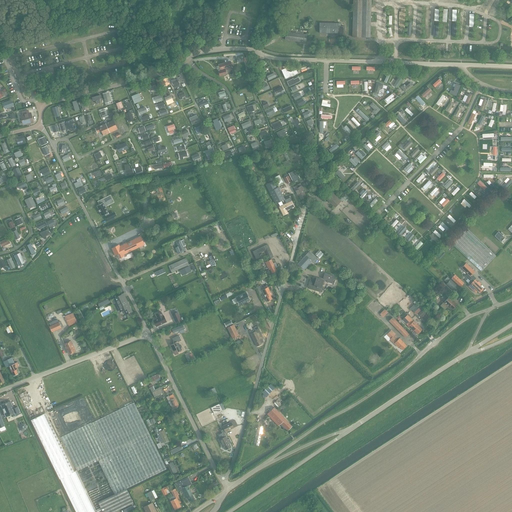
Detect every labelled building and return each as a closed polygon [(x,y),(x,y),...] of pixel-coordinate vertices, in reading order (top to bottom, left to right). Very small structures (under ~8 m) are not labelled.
[(353,0),(352,37),(370,37),(370,0),(353,0)] [(344,36),(345,26),(341,26),(341,23),(320,23),(319,33),(338,33),(340,33),(340,36),(344,36)] [(285,39),(306,42),(307,35),(286,32),(285,39)] [(244,54),(235,56),(236,60),(237,62),(241,61),(240,59),(244,57),(245,57),(244,54)] [(225,69),(232,66),(231,61),(220,65),(221,70),(218,71),(220,76),(227,74),(225,69)] [(399,76),(393,85),(397,88),(403,79),(399,76)] [(294,78),(287,81),(289,86),(295,83),(300,81),(299,77),(294,79),(294,78)] [(154,81),(148,84),(150,91),(157,88),(154,81)] [(377,82),(374,93),(379,94),(380,88),(383,89),(384,84),(377,82)] [(411,82),(406,85),(405,84),(401,86),(405,92),(414,85),(411,82)] [(469,104),(474,94),(470,92),(465,102),(469,104)] [(139,93),(132,96),(135,104),(142,101),(139,93)] [(387,101),(394,96),(393,93),(385,99),(387,101)] [(437,104),(440,105),(446,95),(442,94),(437,104)] [(415,100),(412,102),(419,109),(422,106),(415,100)] [(370,105),(374,109),(372,110),(376,114),(381,109),(373,101),(370,105)] [(168,105),(170,111),(177,108),(175,102),(168,105)] [(460,102),(454,115),(458,117),(464,104),(460,102)] [(407,107),(405,110),(411,116),(414,114),(407,107)] [(367,121),(370,118),(361,109),(358,112),(367,121)] [(29,113),(28,110),(21,111),(22,115),(20,115),(23,126),(27,125),(27,126),(31,125),(31,124),(34,123),(31,112),(29,113)] [(396,117),(404,124),(407,121),(399,114),(396,117)] [(354,117),(351,119),(357,127),(360,125),(354,117)] [(103,136),(117,129),(113,120),(95,128),(97,134),(101,132),(103,136)] [(274,130),(282,126),(280,121),(272,125),(274,130)] [(277,132),(279,138),(286,134),(284,129),(277,132)] [(381,137),(380,135),(381,134),(379,131),(373,136),(377,141),(381,137)] [(15,137),(17,145),(26,143),(23,135),(15,137)] [(264,141),(266,148),(273,146),(271,139),(264,141)] [(410,140),(403,147),(406,150),(413,143),(410,140)] [(382,146),(387,151),(392,146),(387,141),(382,146)] [(367,145),(365,143),(363,146),(369,151),(373,146),(369,143),(367,145)] [(328,150),(331,153),(339,147),(337,144),(328,150)] [(389,154),(392,157),(399,149),(396,147),(389,154)] [(417,147),(411,154),(414,157),(420,150),(417,147)] [(362,159),(365,157),(358,150),(356,153),(362,159)] [(400,163),(405,157),(403,155),(397,161),(400,163)] [(355,166),(358,163),(352,157),(349,160),(355,166)] [(89,166),(92,171),(99,168),(97,162),(89,166)] [(410,162),(404,169),(407,171),(413,165),(410,162)] [(429,173),(432,175),(439,168),(436,165),(429,173)] [(16,177),(21,174),(18,167),(13,170),(16,177)] [(293,182),(300,178),(297,173),(296,173),(295,170),(289,173),(293,182)] [(443,172),(437,178),(440,181),(446,174),(443,172)] [(279,175),(275,177),(279,185),(284,183),(279,175)] [(447,189),(453,182),(451,179),(444,186),(447,189)] [(425,189),(432,182),(430,180),(423,187),(425,189)] [(485,190),(488,186),(481,180),(478,183),(485,190)] [(20,189),(27,185),(25,181),(18,184),(20,189)] [(351,188),(354,190),(361,183),(358,181),(351,188)] [(272,183),(267,186),(270,192),(276,204),(282,200),(283,202),(285,201),(286,203),(284,204),(279,207),(280,207),(283,215),(288,213),(287,211),(295,207),(292,201),(289,196),(284,198),(279,187),(277,188),(274,182),(272,183)] [(300,183),(293,187),(295,190),(298,196),(300,195),(301,199),(306,197),(300,185),(300,183)] [(454,195),(460,189),(457,186),(452,193),(454,195)] [(433,196),(439,189),(436,187),(430,193),(433,196)] [(363,199),(369,191),(366,189),(360,197),(363,199)] [(332,192),(326,199),(335,208),(341,201),(332,192)] [(32,197),(25,201),(29,209),(35,206),(32,197)] [(109,215),(104,204),(109,201),(107,197),(98,201),(99,204),(99,205),(97,206),(102,216),(105,214),(106,216),(109,215)] [(450,200),(447,198),(446,199),(444,197),(439,202),(444,206),(450,200)] [(460,203),(465,207),(467,205),(469,207),(471,205),(464,199),(460,203)] [(444,232),(449,227),(443,221),(438,226),(444,232)] [(23,234),(29,231),(26,225),(20,228),(23,234)] [(466,228),(451,243),(481,271),(496,256),(466,228)] [(499,232),(495,236),(501,242),(505,238),(503,235),(504,234),(501,232),(500,233),(499,232)] [(119,245),(112,248),(115,255),(117,254),(119,259),(132,252),(131,251),(144,245),(140,236),(122,245),(120,246),(119,245)] [(0,241),(0,242),(2,246),(10,242),(8,238),(0,241)] [(176,241),(181,252),(185,250),(180,239),(176,241)] [(260,257),(259,254),(265,251),(269,259),(274,257),(268,244),(253,252),(256,259),(260,257)] [(320,258),(324,254),(319,249),(316,253),(320,258)] [(306,255),(307,256),(305,258),(304,258),(298,264),(303,268),(309,262),(308,262),(310,259),(313,262),(316,258),(309,251),(306,255)] [(169,266),(171,272),(189,265),(186,258),(169,266)] [(271,270),(272,273),(277,271),(272,259),(266,262),(270,270),(271,270)] [(466,263),(461,268),(468,274),(466,276),(471,282),(474,279),(475,280),(476,278),(472,275),(475,272),(466,263)] [(189,266),(180,270),(182,276),(191,272),(189,266)] [(166,272),(164,268),(155,272),(157,276),(166,272)] [(335,276),(325,273),(323,279),(333,282),(335,276)] [(455,275),(451,278),(460,287),(464,283),(455,275)] [(448,277),(444,280),(447,283),(446,284),(454,291),(458,286),(451,279),(450,280),(448,277)] [(310,289),(322,292),(323,288),(322,288),(324,280),(317,278),(316,280),(311,279),(309,285),(311,286),(310,289)] [(470,285),(468,286),(475,292),(477,290),(479,293),(483,289),(480,286),(480,285),(475,280),(474,279),(471,282),(469,284),(470,285)] [(270,295),(272,295),(268,287),(263,289),(261,285),(257,287),(260,294),(263,292),(268,301),(272,299),(270,295)] [(235,298),(239,305),(250,300),(246,293),(235,298)] [(125,310),(127,314),(132,312),(123,294),(114,298),(121,312),(125,310)] [(106,296),(97,301),(100,306),(109,301),(106,296)] [(443,302),(440,306),(445,310),(448,307),(449,308),(450,306),(453,309),(457,305),(449,297),(444,303),(443,302)] [(418,303),(412,310),(417,314),(423,308),(418,303)] [(385,309),(380,313),(383,317),(388,312),(385,309)] [(423,309),(418,313),(427,322),(431,318),(423,309)] [(157,318),(153,320),(156,327),(166,322),(163,315),(163,316),(161,312),(156,314),(157,318)] [(178,312),(172,315),(176,323),(182,321),(178,312)] [(78,324),(75,317),(74,317),(73,313),(65,316),(66,320),(69,327),(78,324)] [(415,330),(418,333),(422,329),(407,315),(403,320),(414,331),(415,330)] [(405,337),(409,334),(393,318),(389,321),(405,337)] [(49,326),(52,332),(61,328),(59,322),(49,326)] [(232,338),(239,335),(233,325),(227,327),(232,338)] [(254,328),(256,332),(251,334),(257,347),(262,344),(260,340),(263,339),(257,326),(254,328)] [(403,350),(407,346),(399,338),(399,339),(395,335),(396,335),(391,330),(387,335),(391,339),(390,340),(398,347),(399,347),(403,350)] [(180,348),(181,348),(181,347),(181,345),(180,345),(179,345),(177,342),(181,341),(179,336),(172,339),(175,343),(170,345),(175,355),(182,352),(180,348)] [(76,351),(71,341),(64,344),(69,354),(76,351)] [(257,354),(249,357),(251,364),(260,360),(257,354)] [(16,370),(18,369),(17,366),(19,365),(18,362),(14,363),(12,358),(4,362),(7,368),(9,367),(13,376),(18,374),(16,370)] [(161,379),(158,374),(149,378),(151,383),(153,383),(161,379)] [(266,396),(266,397),(275,388),(271,384),(262,393),(264,394),(262,396),(264,398),(266,396)] [(152,385),(149,386),(154,396),(163,392),(160,387),(154,390),(152,385)] [(179,406),(173,395),(167,398),(169,402),(168,402),(171,407),(171,406),(173,409),(174,409),(179,406)] [(18,407),(13,409),(10,401),(1,405),(6,417),(11,415),(12,417),(20,414),(18,407)] [(102,511),(113,511),(133,503),(126,489),(166,469),(134,402),(60,437),(77,471),(74,472),(46,413),(31,420),(59,479),(60,479),(75,511),(94,511),(96,511),(77,471),(98,461),(114,494),(97,502),(102,511)] [(219,404),(211,408),(214,414),(222,411),(219,404)] [(286,428),(288,430),(292,426),(275,407),(267,414),(279,426),(281,425),(285,429),(286,428)] [(221,440),(219,441),(222,447),(224,446),(226,450),(231,447),(229,443),(231,442),(229,439),(228,440),(224,433),(234,428),(231,423),(223,427),(224,430),(221,431),(223,434),(219,436),(221,440)] [(157,432),(158,434),(157,434),(161,443),(164,442),(165,444),(169,442),(164,429),(159,431),(157,432)] [(183,449),(181,445),(170,451),(172,454),(183,449)] [(174,474),(178,472),(173,462),(167,465),(172,474),(173,473),(174,474)] [(179,490),(181,489),(186,498),(187,497),(189,501),(194,499),(188,486),(192,484),(188,477),(175,483),(179,490)] [(179,495),(175,489),(171,491),(173,496),(169,499),(175,510),(181,506),(179,502),(181,501),(177,495),(179,495)] [(151,501),(155,498),(152,491),(147,493),(151,501)] [(145,511),(156,511),(152,503),(143,507),(145,511)]
